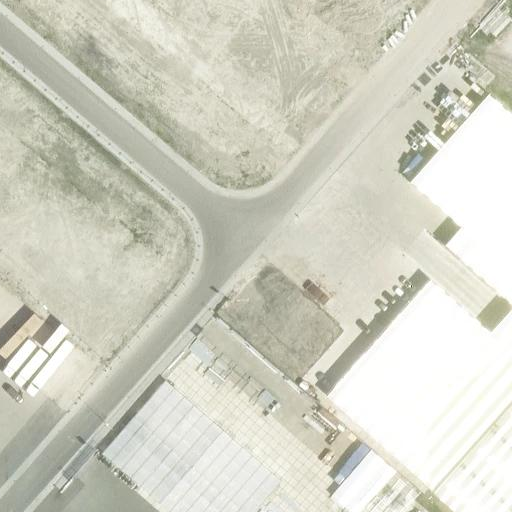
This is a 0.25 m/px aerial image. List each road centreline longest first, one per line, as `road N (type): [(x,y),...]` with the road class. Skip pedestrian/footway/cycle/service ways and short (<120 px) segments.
road 1 (unclassified): [(243,239),(2,511)]
road 2 (unclassified): [(457,0),(243,239)]
road 3 (unclassified): [(0,30),(243,239)]
